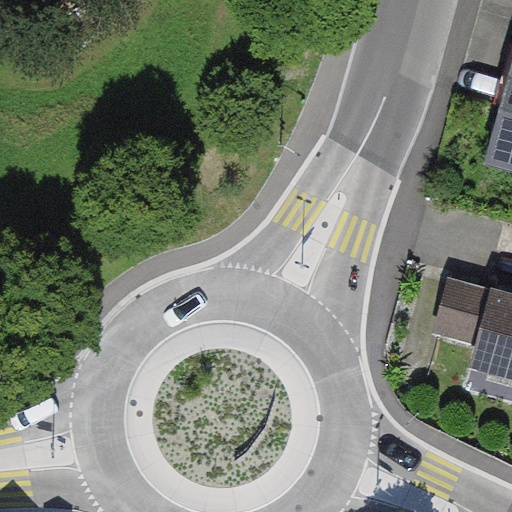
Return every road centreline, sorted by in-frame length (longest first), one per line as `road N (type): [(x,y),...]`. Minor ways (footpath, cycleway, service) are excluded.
road 1 (residential): [(289,321),(338,227),(411,0)]
road 2 (secondary): [(289,321),(254,306),(215,303),(178,312),(122,362),(109,398),(108,437)]
road 3 (secondary): [(337,458),(344,419),(337,381),(318,347),(289,321)]
road 4 (secondary): [(337,458),(448,511)]
